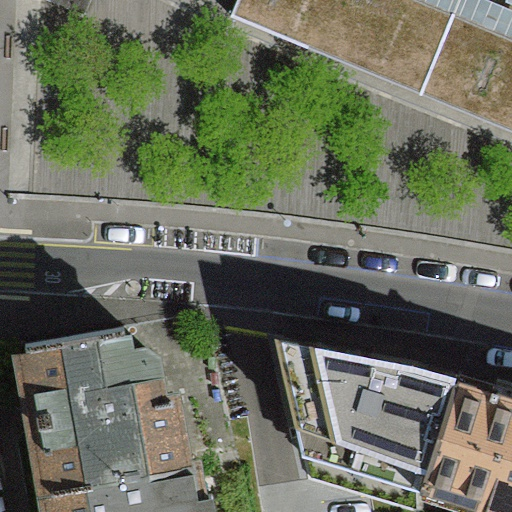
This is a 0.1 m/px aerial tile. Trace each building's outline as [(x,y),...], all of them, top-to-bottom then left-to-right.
[(49,0),(51,0),(86,15),(91,0),(49,0)] [(511,40),(415,0),(234,0),(228,17),(511,132),(511,40)] [(511,11),(485,0),(415,0),(511,40),(511,11)] [(27,343),(53,489),(189,467),(177,400),(166,399),(155,357),(147,351),(130,353),(126,327),(27,343)] [(303,452),(425,489),(457,374),(277,334),(303,452)] [(491,511),(511,511),(511,391),(457,374),(425,489),(491,511)] [(53,489),(56,511),(216,511),(213,497),(202,497),(195,466),(189,467),(53,489)]
